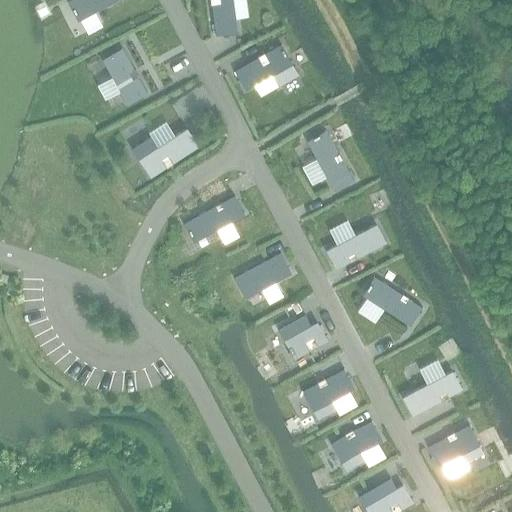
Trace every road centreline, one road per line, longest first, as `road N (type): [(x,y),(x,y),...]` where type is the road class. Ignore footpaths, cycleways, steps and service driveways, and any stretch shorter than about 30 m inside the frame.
road 1 (residential): [(442,511),(251,149)]
road 2 (residential): [(117,289),(204,398),(264,511)]
road 3 (residential): [(117,289),(152,226),(188,188),(251,149)]
road 4 (residential): [(251,149),(172,0)]
road 5 (residential): [(0,249),(117,289)]
